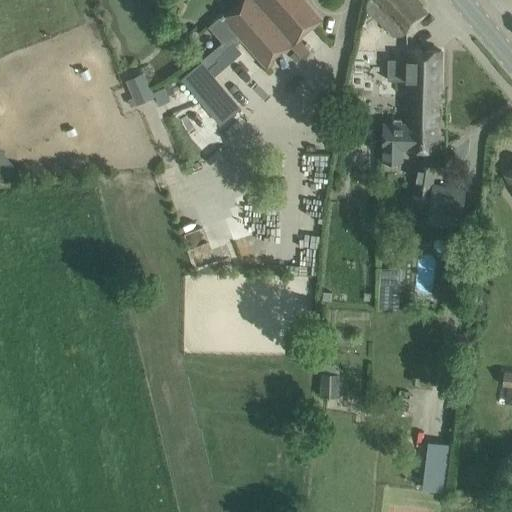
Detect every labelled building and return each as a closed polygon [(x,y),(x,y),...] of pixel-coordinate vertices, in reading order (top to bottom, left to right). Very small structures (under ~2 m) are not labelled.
[(289,47),(291,45),(289,42),(251,0),(238,0),(237,1),(239,2),(232,8),(230,7),(206,28),(221,45),(189,72),(220,109),(233,98),(208,69),(241,40),(266,67),(272,62),(269,59),(280,49),(284,53),(290,47),(289,47)] [(304,0),(251,0),(289,42),(291,45),(289,47),(290,47),(301,60),(309,53),(297,40),(321,19),(304,0)] [(359,26),(372,39),(383,28),(393,38),(397,35),(399,38),(405,32),(406,33),(427,11),(415,0),(367,0),(363,4),(365,6),(362,9),(369,15),(359,26)] [(388,58),(388,80),(406,80),(406,89),(409,89),(408,92),(408,124),(408,125),(438,125),(438,90),(441,90),(441,51),(421,50),(409,50),(406,50),(406,59),(388,58)] [(153,98),(144,78),(129,85),(137,104),(153,98)] [(408,125),(408,124),(384,124),(383,162),(403,162),(403,149),(438,149),(438,125),(408,125)] [(3,142),(0,145),(0,167),(11,180),(26,168),(3,142)] [(411,205),(413,205),(462,215),(465,189),(433,183),(437,165),(417,161),(415,172),(416,173),(412,191),(413,191),(411,205)] [(502,385),(511,386),(511,370),(503,370),(502,385)] [(416,454),(411,481),(441,486),(446,459),(416,454)]
